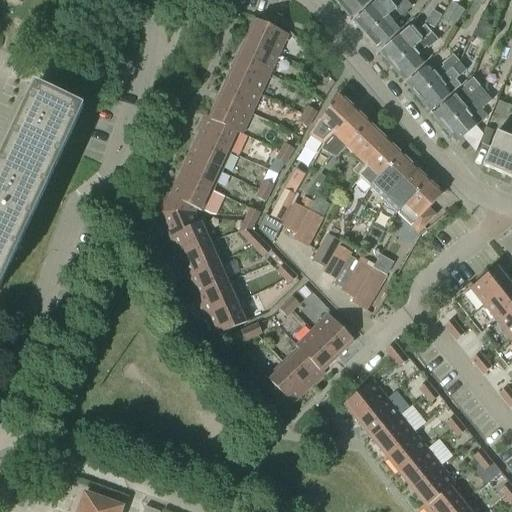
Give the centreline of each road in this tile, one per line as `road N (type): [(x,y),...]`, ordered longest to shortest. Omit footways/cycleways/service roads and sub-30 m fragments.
road 1 (unclassified): [(0,416),(71,211),(106,177),(154,40),(152,0)]
road 2 (unclassified): [(501,209),(464,193),(310,0)]
road 3 (residential): [(0,428),(223,511)]
road 4 (unclassified): [(379,346),(415,313),(420,286),(493,229),(501,209)]
